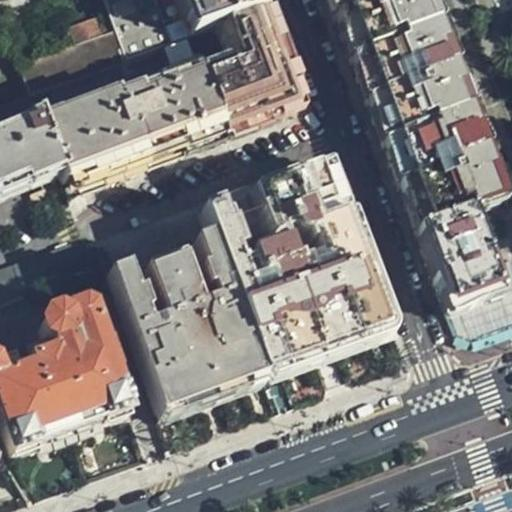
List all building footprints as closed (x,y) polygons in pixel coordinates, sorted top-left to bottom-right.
[(98,0),(113,37),(123,65),(158,52),(184,43),(215,32),(264,15),(258,0),(98,0)] [(420,0),(322,0),(331,24),(350,66),(433,35),(420,0)] [(280,56),(264,15),(215,32),(224,59),(194,70),(223,147),(290,122),(296,99),(280,56)] [(433,35),(350,66),(363,108),(382,152),(466,123),(433,35)] [(16,69),(27,98),(123,65),(113,37),(16,69)] [(168,78),(37,125),(57,177),(67,202),(145,174),(223,147),(194,70),(184,43),(158,52),(168,78)] [(27,98),(0,109),(0,305),(71,280),(82,280),(99,287),(82,243),(66,249),(65,247),(0,269),(0,199),(57,177),(37,125),(27,98)] [(415,240),(469,219),(499,207),(466,123),(382,152),(400,197),(415,240)] [(323,362),(387,338),(323,171),(196,218),(206,244),(260,385),(323,362)] [(415,240),(445,319),(450,317),(500,299),(489,271),(469,219),(415,240)] [(106,280),(158,424),(208,405),(260,385),(206,244),(106,280)] [(511,330),(511,271),(509,264),(489,271),(500,299),(511,330)] [(457,337),(472,346),(511,331),(511,330),(500,299),(450,317),(457,337)] [(0,438),(9,463),(36,454),(35,451),(66,439),(101,427),(102,430),(126,420),(88,316),(78,311),(65,316),(62,323),(55,319),(43,323),(37,336),(41,347),(48,350),(51,357),(24,366),(26,373),(0,383),(0,438)]
